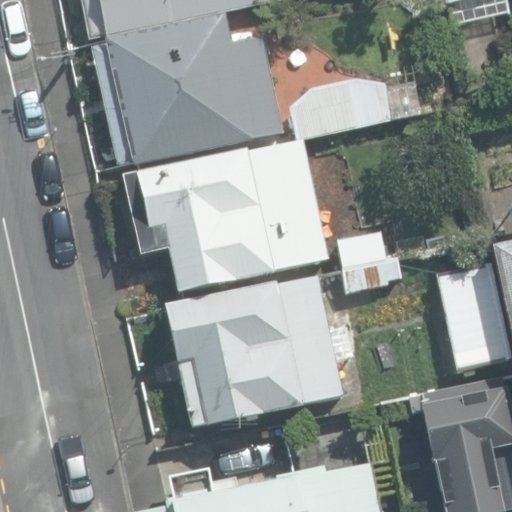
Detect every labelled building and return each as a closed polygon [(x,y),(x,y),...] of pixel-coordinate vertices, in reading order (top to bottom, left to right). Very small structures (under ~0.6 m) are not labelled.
[(81,0),(90,41),(289,0),(81,0)] [(447,0),(453,27),(508,15),(504,0),(447,0)] [(109,128),(118,168),(283,133),(262,37),(231,43),(225,15),(106,40),(107,45),(92,48),(109,128)] [(301,141),(454,110),(446,73),(354,82),(306,94),(287,109),(294,142),(301,141)] [(327,263),(301,141),(294,142),(121,179),(138,259),(168,253),(177,294),(327,263)] [(511,208),(505,210),(511,239),(511,244),(487,250),(511,360),(511,208)] [(343,269),(396,258),(392,240),(381,242),(380,237),(338,247),(343,269)] [(401,279),(396,258),(343,269),(349,295),(390,285),(389,282),(401,279)] [(437,273),(458,372),(505,362),(485,263),(437,273)] [(204,424),(204,427),(343,397),(316,278),(278,286),(277,283),(166,308),(192,427),(204,424)] [(500,390),(498,380),(420,396),(444,511),(502,511),(501,504),(511,501),(511,415),(506,388),(500,390)] [(378,511),(368,464),(324,473),(323,467),(273,477),(275,483),(235,492),(232,480),(211,485),(208,471),(167,479),(172,502),(165,503),(166,507),(142,511),(378,511)]
